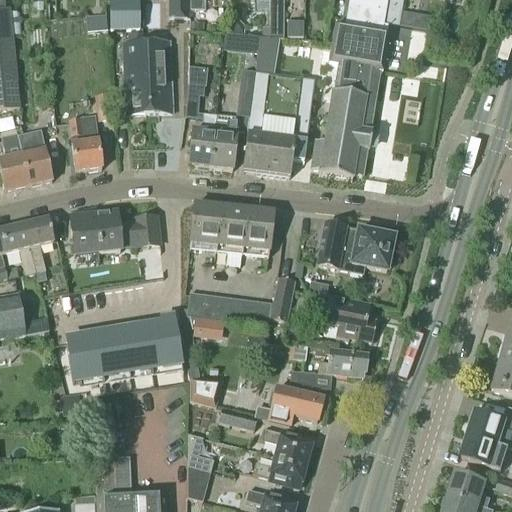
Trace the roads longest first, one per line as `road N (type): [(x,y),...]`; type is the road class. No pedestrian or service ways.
road 1 (residential): [(463,226),(162,187),(102,190),(0,214)]
road 2 (residential): [(411,511),(511,169)]
road 3 (primary): [(385,436),(463,226)]
